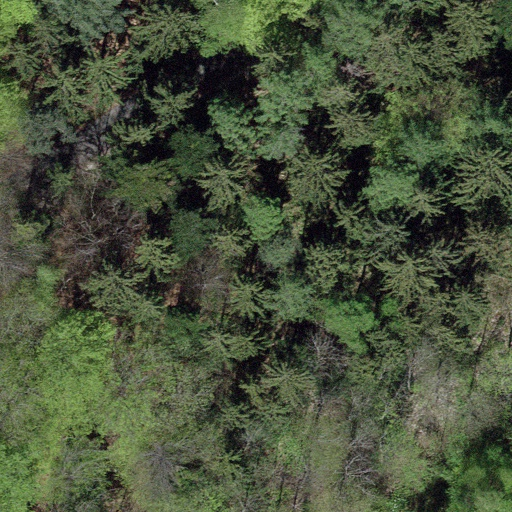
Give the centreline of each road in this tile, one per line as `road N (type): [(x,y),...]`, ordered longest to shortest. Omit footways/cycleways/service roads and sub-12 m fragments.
road 1 (unclassified): [(0,198),(314,0)]
road 2 (track): [(346,511),(511,438)]
